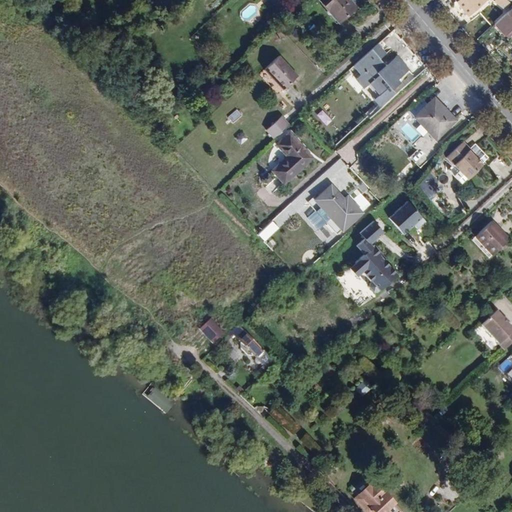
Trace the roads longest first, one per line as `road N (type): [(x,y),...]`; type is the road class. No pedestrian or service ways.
road 1 (unknown): [(457,59),(285,198)]
road 2 (primary): [(406,0),(511,122)]
road 3 (unknown): [(511,180),(402,276)]
